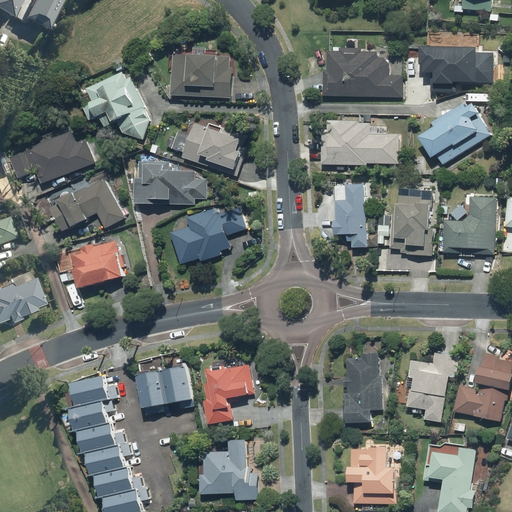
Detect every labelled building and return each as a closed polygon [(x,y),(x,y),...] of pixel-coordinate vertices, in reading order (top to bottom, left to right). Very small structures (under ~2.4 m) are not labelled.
[(24,0),(0,0),(0,7),(15,17),(24,0)] [(65,0),(35,0),(25,17),(48,31),(65,0)] [(493,0),(463,0),(463,10),(492,13),(493,0)] [(172,57),(171,98),(232,100),(233,70),(230,70),(231,58),(217,58),(217,50),(193,49),(193,58),(172,57)] [(420,52),(420,68),(423,68),(422,75),(433,76),(433,95),(456,95),(457,86),(492,88),(493,54),(420,52)] [(323,72),(322,97),(404,100),(405,78),(389,78),(390,61),(376,60),(377,55),(328,53),(328,72),(323,72)] [(118,124),(122,134),(143,142),(150,121),(131,79),(126,81),(123,74),(86,91),(93,106),(87,108),(93,120),(100,117),(106,129),(118,124)] [(466,112),(463,107),(432,126),(434,130),(418,140),(431,161),(438,157),(443,166),(492,136),(474,106),(466,112)] [(322,124),(322,167),(368,168),(368,165),(399,166),(400,137),(370,137),(370,125),(322,124)] [(183,156),(181,160),(240,179),(252,140),(226,132),(224,137),(207,132),(208,130),(194,126),(190,138),(179,135),(173,153),(183,156)] [(73,135),(12,161),(20,181),(38,173),(44,187),(96,166),(85,141),(77,144),(73,135)] [(172,165),(138,164),(138,182),(134,181),(134,207),(161,208),(161,206),(197,207),(197,200),(208,201),(209,181),(195,180),(195,175),(172,175),(172,165)] [(127,221),(108,180),(49,208),(62,236),(88,224),(87,221),(97,216),(105,231),(127,221)] [(368,249),(366,189),(335,190),(336,245),(352,244),(353,250),(368,249)] [(432,259),(434,202),(434,190),(401,189),(400,209),(395,209),(395,222),(392,222),(391,250),(402,251),(402,254),(411,254),(410,259),(432,259)] [(471,199),(470,217),(464,223),(449,222),(446,222),(444,255),(461,256),(461,252),(482,253),(482,256),(495,256),(498,201),(471,199)] [(248,230),(241,209),(216,217),(214,211),(186,220),(189,229),(170,236),(180,267),(200,260),(201,263),(222,257),(221,255),(232,251),(228,237),(248,230)] [(7,218),(0,220),(0,244),(16,238),(7,218)] [(390,228),(379,228),(378,247),(383,248),(384,240),(389,240),(390,228)] [(74,273),(79,293),(123,281),(116,256),(120,255),(117,243),(92,250),(92,247),(80,251),(81,256),(73,258),(77,273),(74,273)] [(0,323),(6,321),(8,326),(20,322),(19,318),(35,313),(34,309),(44,306),(35,281),(5,291),(3,288),(0,288),(0,323)] [(348,388),(343,389),(345,429),(373,428),(372,413),(383,412),(381,377),(379,377),(378,354),(363,354),(363,360),(346,361),(348,388)] [(433,365),(411,363),(409,381),(412,382),(411,393),(403,392),(401,410),(426,412),(425,422),(444,424),(451,358),(434,356),(433,365)] [(511,376),(510,377),(511,367),(511,363),(484,358),(482,371),(479,370),(476,386),(482,387),(481,392),(461,388),(456,413),(475,417),(474,420),(502,426),(508,394),(510,395),(511,385),(511,376)] [(255,398),(250,367),(207,373),(209,386),(205,387),(207,402),(205,402),(209,427),(234,424),(230,402),(255,398)] [(161,374),(168,408),(193,403),(186,370),(161,374)] [(168,408),(161,374),(137,379),(143,412),(168,408)] [(75,411),(102,405),(110,403),(105,379),(70,387),(75,411)] [(107,428),(102,405),(75,411),(68,413),(74,436),(76,436),(107,428)] [(107,428),(76,436),(81,459),(85,458),(118,451),(113,427),(107,428)] [(248,472),(248,444),(229,444),(229,453),(203,453),(203,477),(200,477),(200,496),(235,496),(235,502),(259,502),(259,475),(252,475),(252,472),(248,472)] [(118,451),(85,458),(90,481),(92,480),(127,472),(122,450),(118,451)] [(388,452),(351,450),(350,470),(347,470),(346,485),(356,486),(355,504),(394,506),(395,472),(387,471),(388,452)] [(472,492),(476,452),(460,451),(459,457),(433,455),(432,466),(426,466),(425,480),(445,482),(442,511),(467,511),(468,510),(474,511),(476,493),(472,492)] [(115,475),(92,480),(98,504),(104,503),(135,496),(130,472),(127,472),(115,475)] [(135,496),(104,503),(106,511),(142,511),(138,495),(135,496)]
